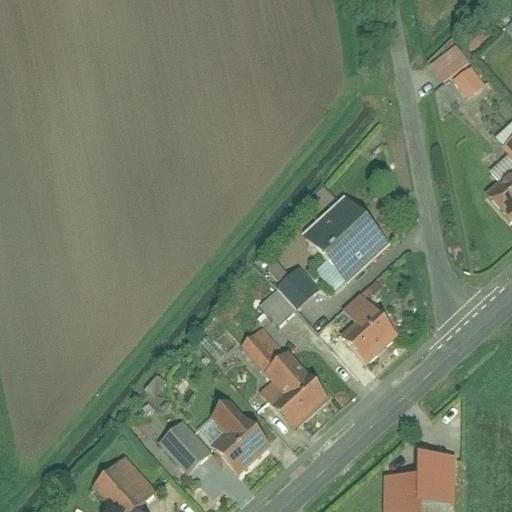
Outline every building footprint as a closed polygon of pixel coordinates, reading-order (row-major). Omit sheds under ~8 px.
[(429,66),(439,87),(470,72),(459,51),(429,66)] [(471,73),(453,85),(467,104),(484,92),(471,73)] [(511,135),(500,146),(511,160),(511,177),(484,201),(508,229),(511,224),(511,135)] [(385,248),(345,204),(305,241),(345,284),(385,248)] [(287,283),(275,269),(268,275),(280,289),(287,283)] [(307,310),(287,285),(259,308),(279,332),(307,310)] [(396,344),(373,319),(342,346),(364,372),(396,344)] [(291,437),(328,404),(309,383),(305,387),(285,364),(281,367),(257,340),(239,355),(269,389),(257,399),(291,437)] [(265,453),(230,409),(211,424),(226,443),(209,457),(228,482),(265,453)] [(188,481),(208,464),(181,432),(161,449),(188,481)] [(388,485),(387,511),(452,511),(452,462),(417,463),(417,485),(388,485)] [(116,472),(92,493),(109,511),(145,511),(149,509),(116,472)]
